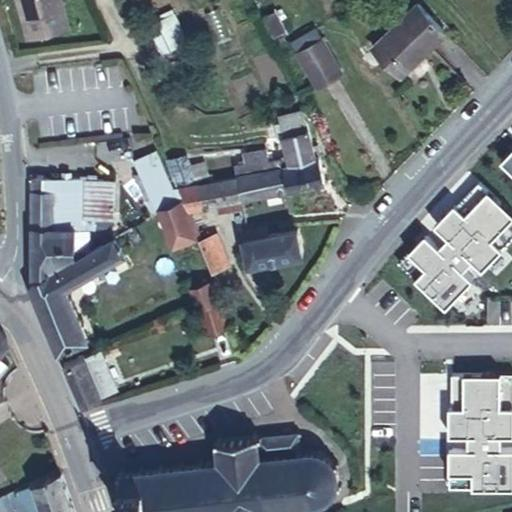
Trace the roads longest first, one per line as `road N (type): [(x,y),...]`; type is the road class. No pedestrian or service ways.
road 1 (unclassified): [(339,293),(288,358),(75,438)]
road 2 (unclassified): [(511,96),(339,293)]
road 3 (residential): [(0,290),(18,243),(0,75)]
road 4 (residential): [(339,293),(401,344),(511,344)]
road 5 (secondary): [(75,438),(38,352),(0,300)]
